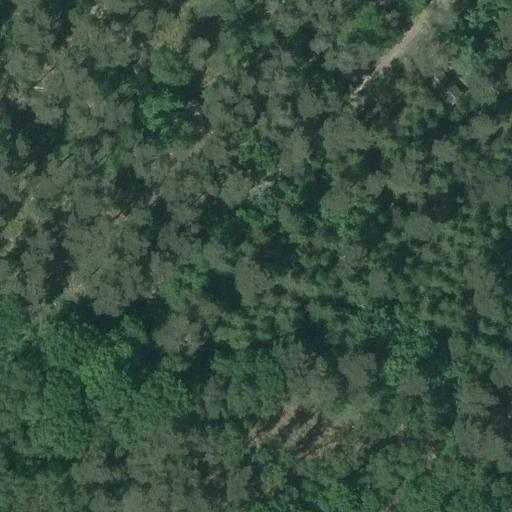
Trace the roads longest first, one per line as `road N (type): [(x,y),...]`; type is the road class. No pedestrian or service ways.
road 1 (track): [(424,0),(245,182)]
road 2 (track): [(81,0),(245,182)]
